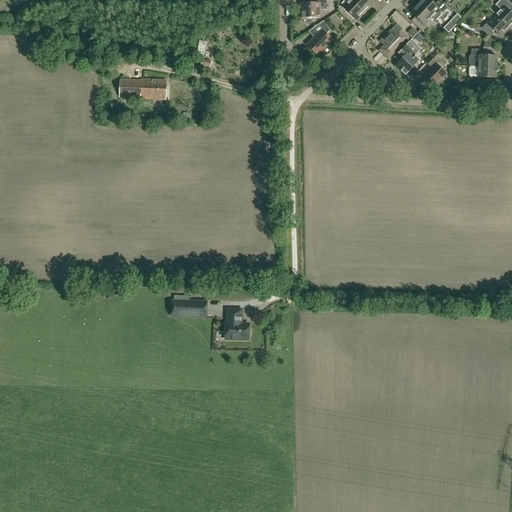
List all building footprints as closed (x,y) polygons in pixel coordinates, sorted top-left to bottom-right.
[(326,0),(316,0),(316,4),(301,4),(301,20),(307,19),(307,18),(321,18),(321,10),(327,10),(326,0)] [(339,11),(348,20),(351,16),(357,21),(360,18),(360,17),(364,13),(350,0),(349,0),(342,7),(339,7),(339,11)] [(350,0),(364,13),(369,8),(369,9),(373,6),(366,0),(350,0)] [(422,0),(418,4),(432,18),(435,21),(447,9),(438,0),(432,0),(431,1),(429,0),(422,0)] [(495,15),(509,29),(511,26),(511,14),(510,12),(511,9),(511,6),(505,0),(501,0),(496,5),(500,10),(495,15)] [(425,26),(432,18),(418,4),(414,9),(413,8),(410,12),(416,17),(411,22),(422,32),(427,28),(425,26)] [(400,13),(396,18),(419,38),(423,33),(400,13)] [(493,29),(495,31),(501,37),(509,29),(495,15),(482,29),(477,27),(475,33),(488,38),(491,39),(493,34),(490,32),(493,29)] [(324,21),(312,29),(317,36),(308,45),(318,55),(332,41),(326,35),(330,31),(324,21)] [(408,39),(400,31),(402,29),(397,25),(391,31),(391,30),(391,31),(380,42),(384,46),(380,50),(383,52),(382,53),(388,59),(408,39)] [(494,41),(491,39),(488,38),(484,48),(492,48),(494,41)] [(405,76),(419,61),(413,55),(419,49),(411,41),(400,52),(405,57),(396,66),(405,76)] [(479,67),(499,68),(499,64),(497,62),(497,56),(484,56),(484,50),(471,50),(471,56),(469,58),(469,65),(471,67),(479,67)] [(446,74),(442,70),(447,64),(447,63),(438,54),(428,65),(432,69),(423,79),(433,88),(446,74)] [(499,68),(479,67),(471,67),(469,68),(469,76),(470,77),(470,84),(483,84),(483,78),(496,78),(497,73),(499,71),(499,68)] [(120,79),(120,80),(120,97),(141,97),(141,99),(165,99),(166,79),(141,79),(141,80),(120,79)] [(221,312),(221,300),(212,300),(211,312),(221,312)] [(205,302),(196,302),(172,302),(172,317),(205,317),(206,317),(206,302),(205,302)] [(249,340),(249,336),(250,336),(250,330),(249,329),(249,325),(241,325),(242,310),(228,310),(227,324),(226,324),(226,340),(249,340)]
